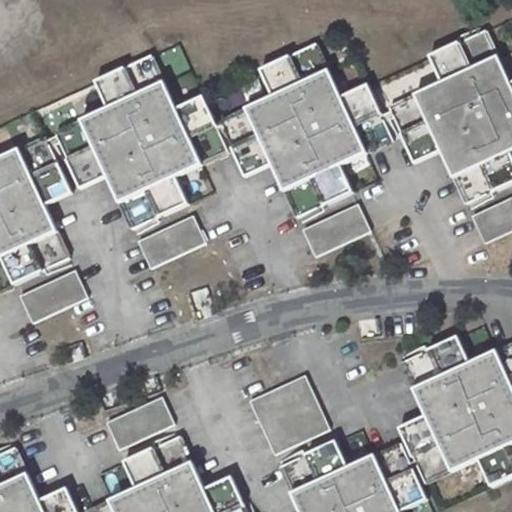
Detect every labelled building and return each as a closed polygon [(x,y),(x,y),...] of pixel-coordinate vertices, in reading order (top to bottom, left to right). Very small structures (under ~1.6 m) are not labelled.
[(446,85),(391,109),(408,145),(435,134),(444,153),(469,205),(511,184),(511,82),(488,32),(433,57),(446,85)] [(343,98),(319,46),(315,48),(293,58),(264,71),(275,98),(221,123),(238,160),(266,146),(275,166),(299,219),(353,193),(341,166),(395,141),(370,86),(343,98)] [(128,70),(100,82),(112,110),(58,135),(75,171),(100,159),(109,177),(134,231),(189,206),(177,178),(229,154),(204,100),(178,111),(154,58),(128,70)] [(435,134),(408,145),(417,165),(444,153),(435,134)] [(0,261),(3,260),(17,286),(72,259),(47,206),(38,188),(64,176),(48,140),(0,161),(0,261)] [(266,146),(238,160),(247,179),(275,166),(266,146)] [(100,159),(75,171),(84,190),(109,177),(100,159)] [(64,176),(38,188),(47,206),(72,194),(64,176)] [(511,198),(474,215),(487,246),(511,233),(511,198)] [(360,205),(305,230),(318,259),(373,233),(360,205)] [(195,218),(140,244),(152,270),(208,244),(195,218)] [(78,273),(23,298),(35,325),(90,300),(78,273)] [(511,346),(472,366),(459,338),(404,363),(429,416),(438,436),(412,448),(429,486),(480,461),(493,487),(511,477),(511,346)] [(307,377),(252,401),(277,455),(332,431),(307,377)] [(164,398),(109,424),(122,451),(176,426),(164,398)] [(429,416),(403,429),(412,448),(438,436),(429,416)] [(248,511),(242,498),(216,510),(208,491),(182,438),(128,465),(139,489),(91,511),(248,511)] [(303,511),(403,511),(429,501),(402,445),(350,468),(339,443),(283,468),(303,511)] [(47,511),(42,501),(18,450),(0,458),(0,511),(79,511),(77,508),(68,511),(47,511)] [(234,479),(208,491),(216,510),(242,498),(234,479)] [(68,488),(42,501),(47,511),(68,511),(77,508),(68,488)]
